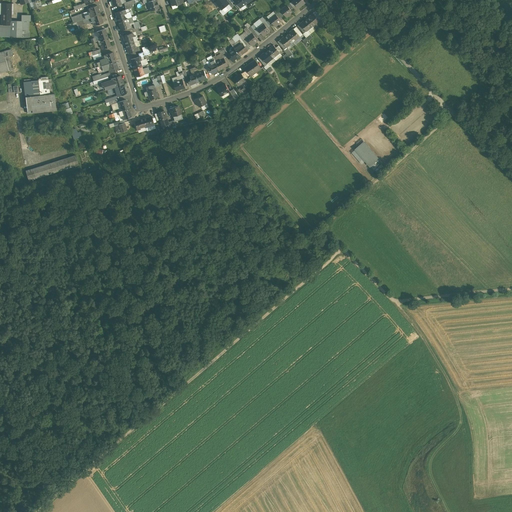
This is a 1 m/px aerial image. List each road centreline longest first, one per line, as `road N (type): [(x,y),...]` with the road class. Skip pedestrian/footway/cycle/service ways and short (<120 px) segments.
road 1 (track): [(511,289),(395,302),(341,249),(94,461)]
road 2 (residential): [(103,0),(139,109),(225,74),(317,0)]
road 3 (track): [(395,302),(469,419)]
